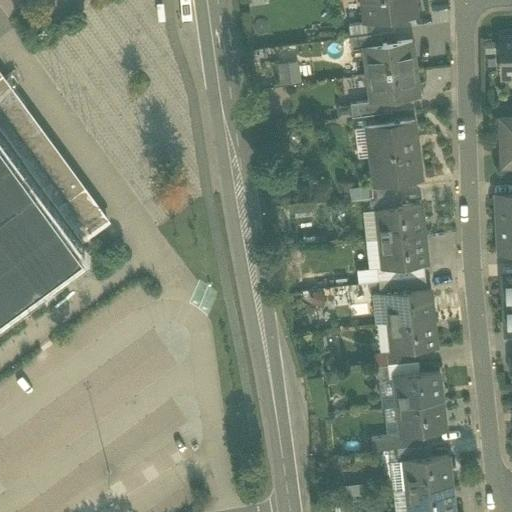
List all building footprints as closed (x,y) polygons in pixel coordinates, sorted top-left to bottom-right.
[(364,0),(367,21),(394,18),(418,15),(416,0),(364,0)] [(158,3),(159,19),(166,19),(164,2),(158,3)] [(367,21),(369,33),(379,31),(396,29),(395,26),(395,24),(394,18),(367,21)] [(369,33),(367,21),(348,23),(349,35),(369,33)] [(381,44),(379,31),(369,33),(349,35),(351,48),(362,47),(381,44)] [(511,36),(503,37),(505,77),(511,76),(511,36)] [(362,47),(366,73),(414,67),(411,40),(381,44),(362,47)] [(301,80),(297,59),(277,63),(281,84),(301,80)] [(418,95),(414,67),(366,73),(369,99),(369,101),(387,99),(418,95)] [(0,315),(83,254),(75,243),(107,220),(82,186),(2,76),(0,73),(0,315)] [(358,100),(359,115),(389,111),(387,99),(369,101),(369,99),(358,100)] [(511,117),(500,117),(502,166),(511,165),(511,117)] [(373,182),(374,183),(394,181),(421,178),(415,120),(367,125),(370,155),(373,182)] [(370,155),(367,125),(354,127),(357,157),(370,155)] [(368,184),(369,197),(396,194),(394,181),(374,183),(373,182),(368,183),(368,184)] [(369,197),(368,184),(348,187),(350,199),(369,197)] [(511,193),(497,194),(498,223),(511,222),(511,193)] [(397,206),(396,194),(369,197),(371,210),(376,209),(376,208),(397,206)] [(376,209),(380,238),(423,233),(420,203),(397,206),(376,208),(376,209)] [(365,239),(380,238),(376,209),(371,210),(362,211),(365,239)] [(511,222),(498,223),(499,252),(511,251),(511,222)] [(427,263),(423,233),(380,238),(383,266),(383,268),(423,263),(427,263)] [(380,238),(365,239),(369,268),(377,267),(383,266),(380,238)] [(377,267),(378,280),(424,275),(423,263),(383,268),(383,266),(377,267)] [(357,282),(378,280),(377,267),(369,268),(356,269),(357,282)] [(425,287),(424,275),(378,280),(380,292),(380,293),(385,292),(425,287)] [(376,323),(389,322),(432,317),(429,287),(425,287),(385,292),(380,293),(380,292),(373,293),(376,323)] [(327,294),(314,289),(310,302),(323,307),(327,294)] [(436,346),(432,317),(389,322),(392,350),(392,351),(416,348),(436,346)] [(389,322),(376,323),(380,351),(386,350),(392,350),(389,322)] [(386,350),(387,364),(417,360),(416,348),(392,351),(392,350),(386,350)] [(376,365),(387,364),(386,350),(380,351),(372,352),(374,366),(376,365)] [(419,372),(417,360),(387,364),(389,377),(394,376),(394,375),(419,372)] [(389,377),(387,364),(376,365),(373,372),(379,378),(389,377)] [(394,376),(398,405),(442,400),(438,370),(419,372),(394,375),(394,376)] [(383,406),(398,405),(394,376),(389,377),(379,378),(381,406),(383,406)] [(445,430),(442,400),(398,405),(401,433),(401,435),(425,432),(445,430)] [(386,435),(395,434),(401,433),(398,405),(383,406),(386,435)] [(395,434),(397,447),(427,444),(425,432),(401,435),(401,433),(395,434)] [(372,449),(397,447),(395,434),(386,435),(371,436),(372,449)] [(428,456),(427,444),(397,447),(398,461),(404,460),(403,458),(428,456)] [(404,460),(407,488),(451,483),(447,454),(428,456),(403,458),(404,460)] [(393,490),(407,488),(404,460),(398,461),(390,462),(393,490)] [(343,484),(344,495),(363,494),(362,482),(343,484)] [(453,511),(451,483),(407,488),(409,511),(453,511)] [(409,511),(407,488),(393,490),(395,511),(409,511)]
